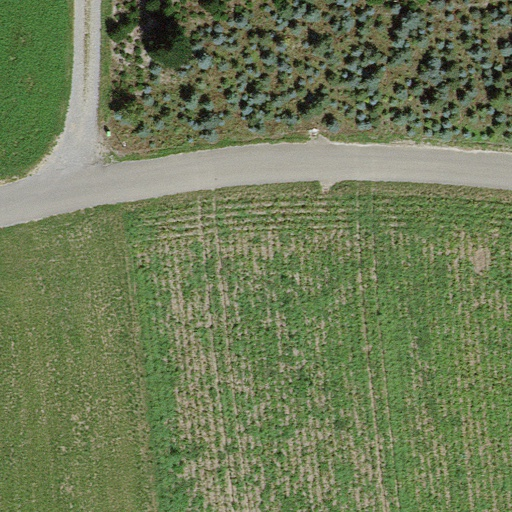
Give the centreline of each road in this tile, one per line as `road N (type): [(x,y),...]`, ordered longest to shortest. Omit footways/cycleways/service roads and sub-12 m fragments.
road 1 (residential): [(0,203),(221,158),(511,167)]
road 2 (track): [(75,187),(77,0)]
